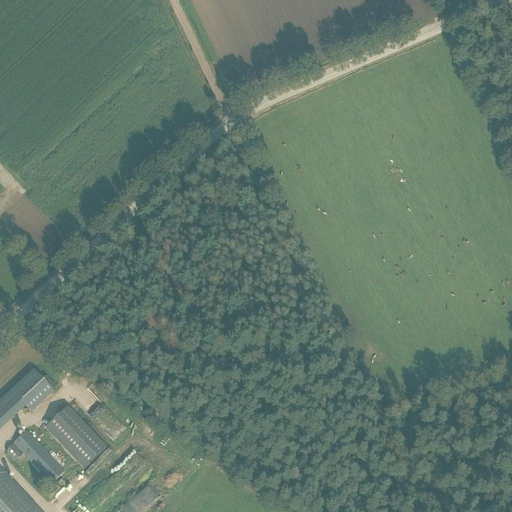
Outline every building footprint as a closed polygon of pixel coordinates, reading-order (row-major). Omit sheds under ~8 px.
[(34,371),(7,395),(21,409),(25,405),(31,411),(53,391),(34,371)] [(106,449),(67,408),(45,428),(84,469),(106,449)] [(26,431),(13,444),(51,485),(64,472),(26,431)] [(11,447),(3,454),(11,461),(18,454),(11,447)] [(0,511),(39,511),(0,470),(0,511)]
